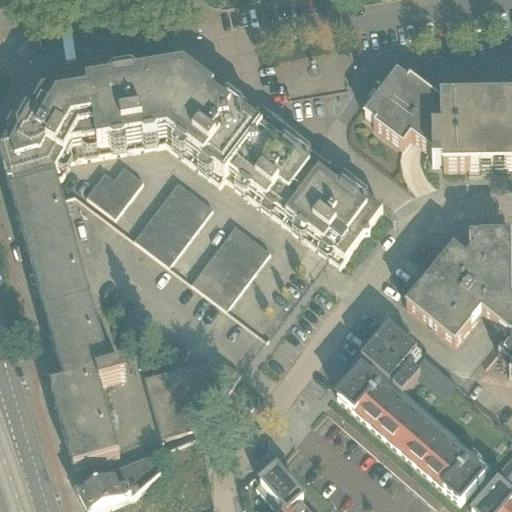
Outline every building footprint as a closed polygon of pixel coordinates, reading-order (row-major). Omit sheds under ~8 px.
[(183,76),(88,93),(89,100),(100,162),(165,151),(181,88),(183,76)] [(181,88),(165,151),(220,192),(224,185),(261,135),(183,76),(181,88)] [(380,102),(365,122),(375,130),(373,133),(403,155),(411,145),(418,151),(432,161),(432,171),(443,170),(443,176),(480,175),(480,171),(491,171),(491,175),(493,175),(493,171),(504,171),(504,175),(511,174),(511,105),(503,106),(503,109),(492,110),(492,106),(490,106),(490,110),(479,110),(479,106),(438,107),(409,85),(407,88),(397,80),(381,100),(378,98),(377,100),(380,102)] [(13,189),(15,196),(57,185),(62,184),(71,167),(100,162),(88,93),(86,85),(37,93),(0,158),(0,160),(9,190),(13,189)] [(266,129),(261,135),(224,185),(281,229),(324,173),(284,142),(266,129)] [(86,202),(115,224),(143,187),(124,173),(114,185),(104,178),(86,202)] [(341,186),(324,173),(281,229),(340,273),(382,217),(363,203),(352,195),(341,186)] [(57,185),(15,196),(10,197),(64,388),(50,392),(73,474),(120,460),(100,391),(126,384),(122,372),(110,375),(57,185)] [(134,246),(169,273),(213,215),(177,189),(134,246)] [(191,290),(226,316),(270,258),(235,232),(191,290)] [(414,302),(406,312),(454,352),(481,319),(510,343),(497,358),(511,370),(511,376),(508,382),(511,385),(511,305),(510,241),(481,241),(481,243),(470,243),(469,248),(469,253),(462,253),(458,258),(453,255),(429,283),(432,286),(425,294),(422,292),(421,294),(422,294),(415,303),(414,302)] [(389,332),(361,364),(388,388),(416,356),(389,332)] [(217,363),(216,363),(144,384),(161,445),(201,433),(240,381),(217,363)] [(424,363),(413,375),(420,381),(417,383),(442,405),(455,390),(424,363)] [(410,373),(392,394),(401,402),(417,383),(420,381),(413,375),(410,373)] [(459,510),(460,509),(484,481),(483,481),(392,401),(376,388),(368,381),(361,375),(337,403),(459,510)] [(98,491),(77,499),(83,511),(111,511),(133,504),(160,479),(153,460),(95,483),(95,484),(98,491)] [(257,491),(255,493),(257,496),(259,498),(271,511),(291,511),(298,507),(302,503),(301,503),(289,489),(277,475),(275,476),(257,491)] [(504,511),(511,504),(511,503),(511,491),(503,483),(477,511),(504,511)] [(301,511),(299,509),(303,505),(302,503),(298,507),(291,511),(301,511)]
